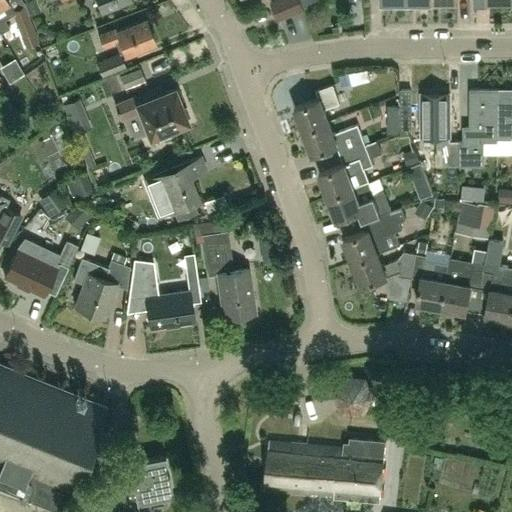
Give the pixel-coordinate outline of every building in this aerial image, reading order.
[(4,18),(12,14),(14,13),(12,9),(8,2),(9,1),(8,0),(0,0),(0,33),(9,28),(4,18)] [(96,0),(102,12),(132,0),(96,0)] [(303,5),(316,0),(270,0),(278,20),(305,9),(303,5)] [(24,4),(12,9),(14,13),(12,14),(25,46),(38,41),(24,4)] [(120,40),(125,53),(155,41),(146,18),(117,30),(116,28),(98,35),(103,47),(120,40)] [(42,41),(30,45),(36,64),(48,60),(42,41)] [(125,67),(120,53),(97,62),(103,76),(125,67)] [(142,68),(122,76),(126,88),(146,80),(142,68)] [(295,106),(304,130),(329,120),(324,109),(340,103),(333,84),(316,90),(319,97),(295,106)] [(164,93),(161,85),(115,104),(121,118),(141,110),(151,136),(156,134),(158,140),(171,134),(169,129),(187,121),(179,101),(182,100),(178,88),(174,89),(164,93)] [(511,88),(498,89),(498,137),(511,137),(511,136),(511,88)] [(400,132),(411,132),(411,89),(400,89),(400,132)] [(460,140),(461,164),(483,164),(483,153),(483,140),(492,140),(498,140),(498,137),(498,89),(471,89),(471,115),(469,115),(469,118),(471,118),(471,126),(464,126),(464,140),(460,140)] [(450,93),(422,93),(422,136),(449,135),(449,131),(450,131),(450,93)] [(400,131),(400,107),(388,107),(388,131),(400,131)] [(337,144),(341,153),(365,144),(358,124),(334,133),(329,120),(304,130),(312,153),(337,144)] [(460,140),(443,140),(444,149),(437,149),(437,165),(461,164),(460,140)] [(373,164),(365,144),(341,153),(344,163),(319,172),(328,196),(353,186),(349,173),(373,164)] [(170,209),(174,208),(177,216),(181,218),(194,213),(196,209),(192,201),(199,198),(190,175),(206,169),(201,156),(156,173),(170,209)] [(86,174),(65,181),(70,196),(76,195),(76,196),(92,191),(86,174)] [(362,210),(365,219),(392,209),(385,189),(374,193),(369,180),(353,186),(328,196),(337,219),(362,210)] [(56,188),(39,201),(51,216),(68,204),(56,188)] [(20,214),(5,206),(9,199),(0,194),(0,239),(5,243),(20,214)] [(463,199),(458,220),(492,226),(496,205),(463,199)] [(91,215),(77,203),(64,217),(78,229),(91,215)] [(402,205),(392,209),(365,219),(369,229),(344,238),(353,261),(378,252),(386,249),(381,236),(399,229),(397,222),(407,218),(402,205)] [(217,272),(234,270),(228,230),(202,233),(208,275),(217,273),(217,272)] [(17,248),(4,275),(44,294),(59,262),(56,261),(60,254),(25,238),(17,248)] [(485,265),(481,287),(490,289),(486,312),(486,314),(511,318),(511,310),(511,269),(507,269),(508,266),(500,264),(505,241),(490,238),(485,262),(485,265)] [(68,267),(78,245),(66,240),(60,254),(56,261),(59,262),(68,267)] [(130,266),(124,264),(126,257),(113,252),(108,267),(82,257),(73,279),(84,283),(75,306),(104,317),(116,284),(126,285),(126,288),(127,288),(130,266)] [(378,252),(353,261),(361,285),(384,276),(411,281),(411,276),(415,253),(405,252),(397,259),(383,265),(378,252)] [(442,306),(449,264),(426,260),(427,255),(415,253),(411,276),(421,278),(417,302),(442,306)] [(485,265),(450,259),(449,264),(442,306),(466,311),(471,285),(481,287),(485,265)] [(150,327),(194,320),(190,290),(158,295),(154,264),(134,262),(130,289),(145,291),(150,327)] [(249,268),(234,270),(217,272),(217,273),(223,316),(255,311),(249,268)] [(0,493),(4,493),(7,511),(22,511),(49,506),(60,511),(102,405),(0,363),(0,493)] [(362,415),(375,396),(366,377),(344,375),(332,393),(340,413),(362,415)] [(497,418),(499,405),(452,397),(450,410),(497,418)] [(445,418),(448,405),(424,400),(421,413),(445,418)] [(344,446),(327,444),(322,495),(380,500),(386,440),(350,436),(350,442),(345,441),(344,446)] [(265,489),(322,495),(327,444),(270,439),(265,489)] [(103,480),(109,511),(139,511),(138,501),(173,494),(165,455),(114,465),(116,477),(103,480)]
